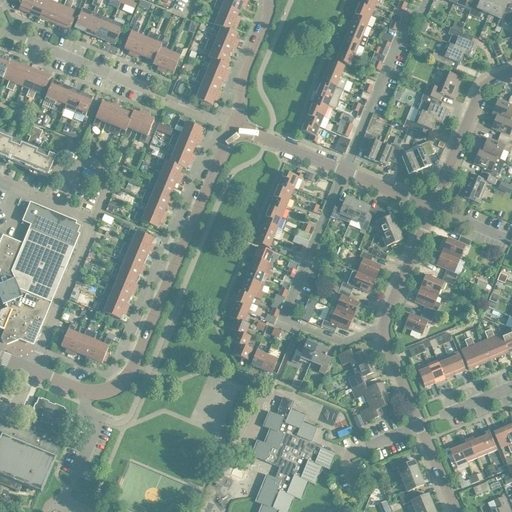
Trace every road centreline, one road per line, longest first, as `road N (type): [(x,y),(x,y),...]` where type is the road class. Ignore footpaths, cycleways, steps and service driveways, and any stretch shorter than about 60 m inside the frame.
road 1 (residential): [(226,124),(128,374),(111,388),(88,391)]
road 2 (residential): [(383,328),(344,342),(282,316),(343,170)]
road 3 (residential): [(455,511),(383,328)]
road 4 (residential): [(343,170),(405,23),(426,0)]
road 5 (residential): [(164,99),(1,33)]
road 6 (residential): [(432,207),(481,84),(511,71)]
road 7 (residential): [(88,233),(112,172),(81,161),(61,208)]
road 8 (residential): [(31,368),(88,233)]
road 9 (residential): [(383,328),(432,207)]
road 10 (residential): [(264,0),(226,124)]
road 11 (residential): [(343,170),(226,124)]
